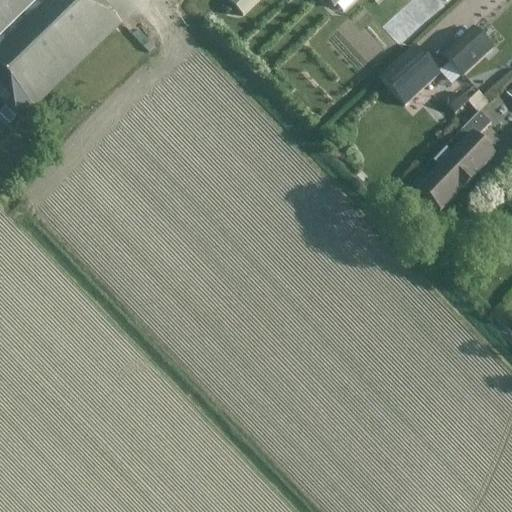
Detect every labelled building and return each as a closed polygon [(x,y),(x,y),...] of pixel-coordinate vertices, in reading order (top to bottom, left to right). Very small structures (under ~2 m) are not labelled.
[(121,25),(96,0),(0,0),(0,102),(19,122),(121,25)] [(234,0),(233,1),(250,19),(269,0),(234,0)] [(451,66),(462,78),(492,51),(473,30),(443,58),(440,54),(428,65),(428,64),(415,50),(380,83),(406,110),(440,78),(438,76),(451,66)] [(468,103),(459,93),(445,106),(454,116),(468,103)] [(427,181),(417,192),(440,215),(496,158),(477,140),(491,125),(480,114),(420,175),(427,181)]
